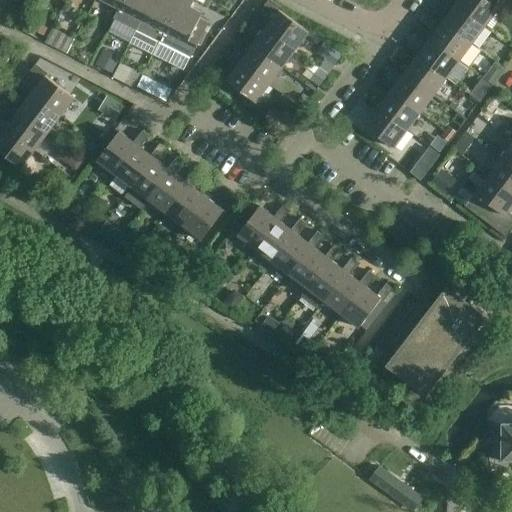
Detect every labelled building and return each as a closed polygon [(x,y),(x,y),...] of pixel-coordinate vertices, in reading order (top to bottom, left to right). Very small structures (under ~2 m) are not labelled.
[(101,0),(118,8),(122,0),(101,0)] [(114,18),(113,19),(136,31),(151,0),(122,0),(118,8),(114,18)] [(151,0),(136,31),(158,42),(178,0),(151,0)] [(178,0),(158,42),(189,57),(191,58),(198,44),(201,45),(207,32),(204,31),(208,22),(200,19),(202,12),(191,7),(194,0),(178,0)] [(280,38),(296,50),(309,32),(280,10),(282,7),(271,0),(269,0),(265,6),(276,14),(268,24),(266,28),(280,38)] [(456,4),(458,1),(457,0),(443,0),(453,8),(445,18),(443,21),(472,44),(485,26),(456,4)] [(456,4),(485,26),(499,8),(487,0),(458,0),(458,1),(456,4)] [(431,13),(428,16),(440,25),(432,35),(430,38),(430,39),(459,61),(460,60),(469,67),(481,51),(472,44),(443,21),(445,18),(434,9),(431,13)] [(266,28),(268,24),(258,16),(252,23),(263,31),(255,42),(253,45),(265,54),(283,67),(296,50),(280,38),(266,28)] [(37,19),(31,30),(43,36),(48,25),(37,19)] [(430,39),(432,35),(421,27),(415,33),(427,42),(419,53),(417,56),(446,78),(459,61),(430,39)] [(52,29),(45,43),(66,53),(73,39),(52,29)] [(253,45),(255,42),(245,34),(239,40),(250,49),(242,59),(243,59),(240,63),(270,84),(283,67),(265,54),(253,45)] [(417,56),(419,53),(408,44),(402,51),(414,60),(406,70),(404,73),(433,95),(446,78),(417,56)] [(104,48),(96,65),(112,73),(120,57),(104,48)] [(0,50),(0,66),(4,69),(10,56),(0,50)] [(333,50),(326,60),(333,66),(341,56),(333,50)] [(243,59),(242,59),(232,51),(226,58),(237,66),(227,80),(256,102),(270,84),(240,63),(243,59)] [(324,59),(318,66),(328,74),(334,66),(333,66),(326,60),(324,59)] [(404,73),(406,70),(395,61),(389,68),(401,77),(393,87),(391,91),(410,105),(421,113),(433,95),(404,73)] [(492,85),(504,69),(495,62),(483,78),(492,85)] [(32,93),(61,115),(75,98),(46,76),(48,73),(36,64),(30,70),(42,80),(34,90),(32,93)] [(134,66),(128,78),(125,83),(127,84),(133,87),(136,82),(142,70),(134,66)] [(319,68),(310,80),(319,86),(324,80),(327,75),(328,75),(319,68)] [(391,91),(393,87),(382,79),(377,85),(388,94),(380,104),(378,108),(407,130),(421,113),(410,105),(391,91)] [(32,93),(34,90),(23,81),(17,88),(29,97),(21,107),(19,110),(48,133),(61,115),(32,93)] [(303,94),(298,100),(303,104),(308,98),(303,94)] [(107,95),(98,110),(115,121),(124,106),(107,95)] [(378,108),(380,104),(369,96),(364,103),(375,111),(364,126),(394,148),(407,130),(378,108)] [(19,110),(21,107),(10,98),(4,105),(16,114),(8,124),(6,127),(35,150),(48,133),(19,110)] [(6,127),(8,124),(0,118),(0,128),(3,131),(0,134),(0,151),(21,168),(35,150),(6,127)] [(452,136),(456,132),(449,126),(445,131),(446,132),(452,136)] [(120,131),(97,161),(114,174),(136,144),(141,147),(149,136),(143,130),(134,142),(120,131)] [(445,131),(441,137),(443,138),(448,142),(452,136),(446,132),(445,131)] [(91,140),(84,148),(93,155),(100,147),(91,140)] [(456,143),(452,148),(462,156),(466,151),(456,143)] [(511,143),(502,158),(511,165),(511,143)] [(154,157),(158,160),(167,149),(160,144),(151,155),(141,147),(136,144),(114,174),(131,187),(154,157)] [(429,147),(421,157),(432,165),(439,155),(429,147)] [(66,149),(59,158),(76,171),(83,162),(66,149)] [(134,189),(128,197),(140,206),(146,198),(149,200),(171,171),(175,173),(184,162),(177,156),(168,168),(158,160),(154,157),(131,187),(134,189)] [(511,165),(502,158),(489,175),(511,192),(511,165)] [(171,171),(149,200),(166,213),(188,185),(189,184),(192,186),(201,175),(194,169),(185,181),(175,173),(171,171)] [(435,174),(427,184),(432,187),(444,196),(455,181),(439,169),(435,174)] [(511,192),(489,175),(475,193),(466,205),(507,237),(511,230),(511,214),(508,211),(511,206),(511,192)] [(188,185),(166,213),(167,213),(184,226),(206,197),(209,199),(218,188),(211,182),(202,194),(192,186),(189,184),(188,185)] [(206,197),(184,226),(202,240),(223,211),(226,213),(235,201),(229,195),(220,207),(209,199),(206,197)] [(68,217),(64,222),(75,229),(78,225),(90,207),(80,200),(68,217)] [(278,219),(281,222),(290,210),(283,205),(274,216),(260,205),(238,235),(256,248),(278,219)] [(399,239),(411,223),(402,216),(390,231),(399,239)] [(295,232),(298,235),(307,223),(300,218),(291,229),(281,222),(278,219),(256,248),(272,261),(295,232)] [(411,223),(399,239),(409,246),(421,230),(411,223)] [(114,228),(106,239),(114,246),(123,234),(114,228)] [(312,245),(315,248),(324,236),(317,231),(309,243),(298,235),(295,232),(272,261),(290,274),(312,245)] [(121,239),(117,246),(127,253),(132,246),(121,239)] [(329,259),(333,261),(342,249),(335,244),(326,256),(315,248),(312,245),(290,274),(307,288),(329,259)] [(346,272),(350,274),(359,262),(352,257),(343,269),(333,261),(329,259),(307,288),(300,296),(317,309),(324,301),(346,272)] [(178,259),(168,272),(181,283),(192,269),(178,259)] [(363,285),(367,287),(376,275),(369,270),(360,282),(350,274),(346,272),(324,301),(341,314),(363,285)] [(363,285),(341,314),(359,327),(381,299),(384,301),(393,289),(386,283),(377,295),(367,287),(363,285)] [(487,318),(447,287),(387,366),(426,396),(487,318)] [(222,303),(222,304),(232,312),(233,310),(244,297),(234,289),(222,303)] [(269,316),(261,326),(265,330),(270,333),(271,333),(278,323),(269,316)] [(276,336),(279,338),(290,346),(291,345),(299,335),(285,324),(276,336)] [(295,348),(294,349),(304,357),(306,354),(314,344),(309,341),(304,337),(297,345),(295,348)] [(319,347),(310,359),(320,366),(329,355),(319,347)] [(376,347),(361,366),(361,367),(369,372),(383,353),(376,347)] [(485,420),(481,435),(482,436),(493,439),(498,424),(486,420),(485,420)] [(511,462),(511,424),(501,424),(500,462),(511,462)] [(413,510),(422,498),(380,467),(371,479),(413,510)]
